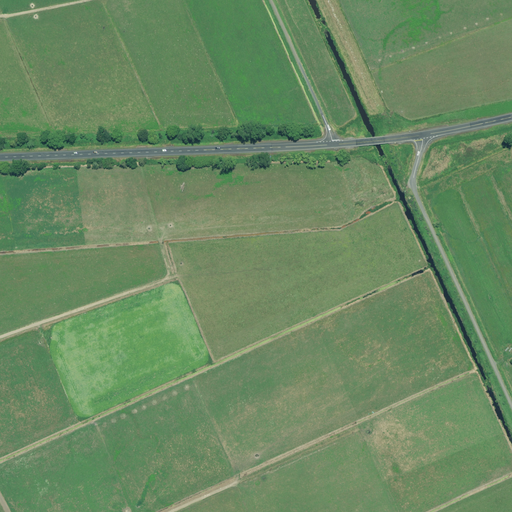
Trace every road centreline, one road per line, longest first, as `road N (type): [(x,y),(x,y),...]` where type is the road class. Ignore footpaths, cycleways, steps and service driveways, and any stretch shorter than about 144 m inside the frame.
road 1 (trunk): [(333,144),(0,156)]
road 2 (unclassified): [(511,429),(414,177),(421,135)]
road 3 (unclassified): [(271,0),(333,144)]
